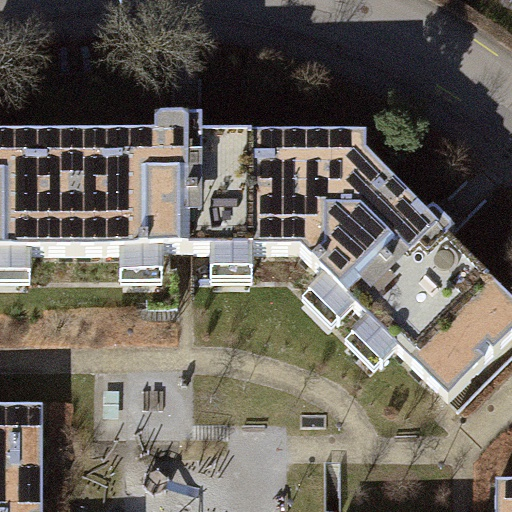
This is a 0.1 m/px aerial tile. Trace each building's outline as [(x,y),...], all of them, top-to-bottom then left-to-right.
[(152,141),(74,141),(74,253),(295,253),(295,140),(197,140),(197,124),(152,124),(152,141)] [(295,140),(295,253),(445,400),(511,340),(511,306),(450,239),(453,233),(432,208),(425,219),(365,161),(366,144),(295,140)] [(0,252),(74,253),(74,141),(0,141),(0,252)] [(0,511),(41,511),(40,409),(0,409),(0,511)] [(511,511),(511,484),(496,484),(495,511),(511,511)]
